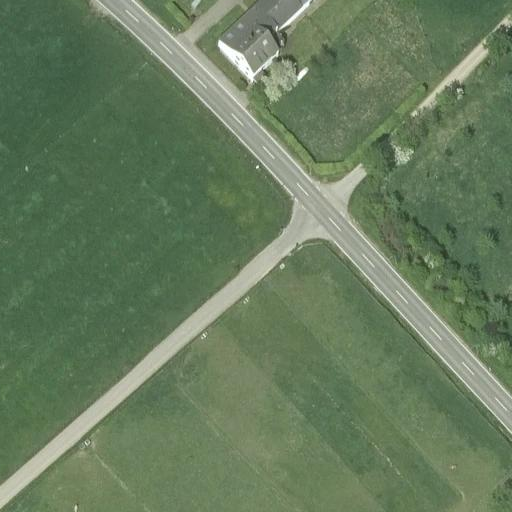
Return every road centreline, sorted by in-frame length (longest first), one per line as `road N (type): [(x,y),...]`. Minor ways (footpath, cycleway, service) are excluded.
road 1 (track): [(0,501),(325,210),(511,21)]
road 2 (secondary): [(511,414),(117,0)]
